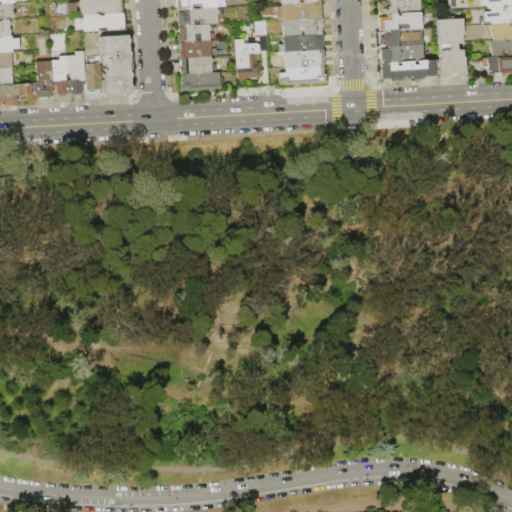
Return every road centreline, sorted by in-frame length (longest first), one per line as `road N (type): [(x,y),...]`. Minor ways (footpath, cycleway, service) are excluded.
road 1 (tertiary): [(0,488),(187,498),(409,471),(455,479),(511,503)]
road 2 (secondary): [(511,98),(0,128)]
